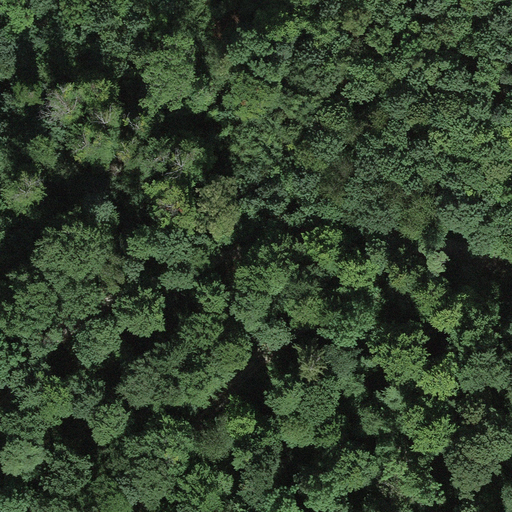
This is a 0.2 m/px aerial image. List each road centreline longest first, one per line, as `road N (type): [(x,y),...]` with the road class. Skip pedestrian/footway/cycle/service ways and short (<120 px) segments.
road 1 (track): [(0,420),(79,325),(156,280),(229,256),(334,241),(426,246)]
road 2 (track): [(511,251),(426,246),(264,363),(190,438),(143,511)]
